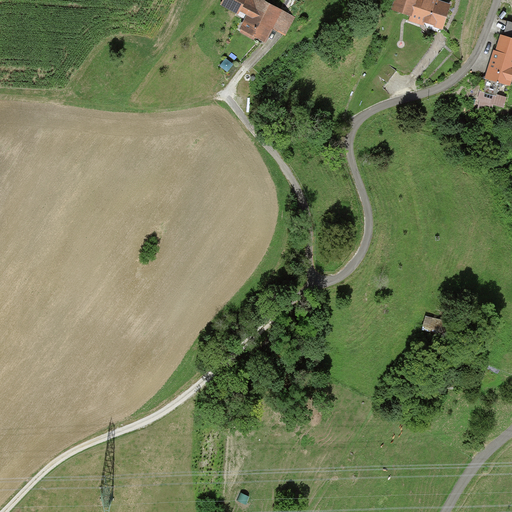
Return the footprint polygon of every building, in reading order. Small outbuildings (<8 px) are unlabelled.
[(240,12),(247,0),(224,0),(221,6),(238,15),(240,12)] [(247,16),(240,29),(242,30),(241,32),(254,39),(255,37),(266,42),(274,28),(285,34),(294,18),(262,0),(247,0),(240,12),(247,16)] [(411,16),(412,17),(417,0),(394,0),(391,9),(411,16)] [(424,23),(442,29),(451,4),(437,0),(417,0),(412,17),(411,16),(409,21),(423,26),(424,23)] [(511,38),(504,36),(501,35),(495,51),(494,51),(485,77),(485,79),(500,84),(511,87),(511,82),(511,38)] [(497,95),(500,84),(485,79),(485,77),(480,92),(496,97),(497,95)] [(496,97),(480,92),(478,99),(480,100),(478,108),(492,112),(495,104),(504,107),(506,98),(497,95),(496,97)] [(469,101),(467,111),(474,112),(476,102),(469,101)] [(446,322),(424,318),(422,331),(444,335),(446,322)]
